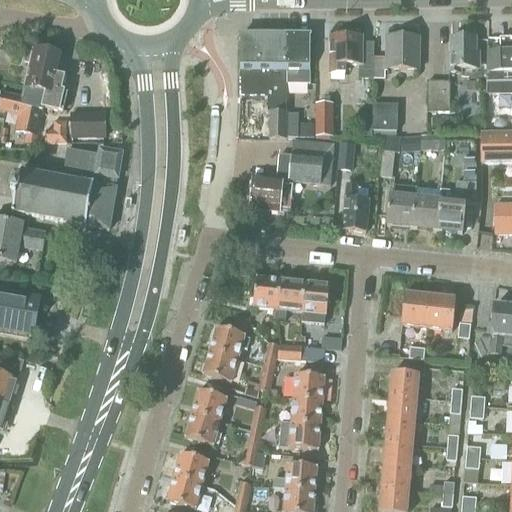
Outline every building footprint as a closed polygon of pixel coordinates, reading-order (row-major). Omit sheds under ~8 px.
[(240,99),(241,100),(268,100),(267,114),(270,114),(270,127),(268,128),(267,133),(269,133),(269,142),(286,142),(287,86),(310,86),(311,38),(239,37),(239,73),(240,99)] [(374,81),(374,62),(375,44),(363,44),(363,39),(330,38),(329,77),(346,77),(346,68),(359,68),(359,81),(374,81)] [(420,39),(386,39),(385,71),(420,72),(420,39)] [(511,39),(500,40),(487,40),(486,84),(511,84),(511,39)] [(448,75),(462,75),(462,71),(480,70),(479,54),(476,54),(476,41),(450,41),(451,56),(448,57),(448,75)] [(31,65),(25,90),(48,95),(44,112),(60,115),(64,115),(68,94),(65,94),(65,93),(64,93),(68,77),(61,75),(64,58),(34,51),(33,55),(27,54),(25,64),(31,65)] [(427,114),(437,114),(450,114),(451,83),(427,83),(427,114)] [(511,84),(486,84),(486,95),(511,95),(511,107),(511,84)] [(39,138),(44,112),(48,95),(25,90),(23,99),(1,94),(0,97),(0,112),(18,117),(15,133),(27,136),(25,146),(37,147),(38,138),(39,138)] [(315,106),(315,134),(315,140),(334,140),(334,106),(315,106)] [(372,139),(384,139),(398,139),(398,133),(398,107),(372,106),(372,112),(372,139)] [(71,141),(104,141),(104,114),(70,115),(71,141)] [(298,140),(299,125),(299,116),(287,116),(286,140),(298,140)] [(444,132),(444,120),(432,120),(432,131),(444,132)] [(66,146),(67,124),(53,123),(53,131),(45,131),(45,146),(66,146)] [(314,140),(314,125),(299,125),(298,140),(314,140)] [(511,135),(481,135),(482,167),(511,166),(511,135)] [(421,154),(445,153),(445,143),(446,143),(446,138),(420,138),(421,154)] [(401,139),(398,139),(384,139),(380,179),(393,180),(396,155),(400,156),(401,139)] [(337,172),(352,173),(354,146),(339,145),(337,172)] [(12,216),(24,218),(30,219),(85,229),(109,233),(123,154),(100,150),(98,157),(67,151),(62,180),(20,172),(12,216)] [(291,156),(288,184),(294,184),(294,185),(321,188),(324,159),(291,156)] [(454,203),(441,201),(438,234),(463,237),(466,207),(477,207),(476,185),(477,185),(476,159),(463,159),(463,167),(463,185),(456,184),(454,203)] [(254,180),(251,210),(291,214),(294,185),(294,184),(288,184),(254,180)] [(367,236),(370,203),(357,201),(358,187),(346,186),(344,201),(345,201),(342,233),(367,236)] [(416,199),(417,189),(394,187),(393,196),(391,196),(387,229),(391,229),(391,232),(403,233),(403,230),(412,231),(416,199)] [(416,199),(412,231),(438,234),(441,201),(440,201),(441,192),(417,189),(416,199)] [(511,206),(495,207),(495,238),(511,237),(511,206)] [(45,234),(42,234),(28,231),(30,219),(24,218),(23,227),(0,222),(0,263),(16,267),(19,250),(42,254),(45,234)] [(253,310),(277,313),(281,283),(256,280),(253,310)] [(277,313),(276,320),(285,321),(286,314),(302,316),(305,285),(281,283),(277,313)] [(305,285),(302,316),(301,324),(323,326),(324,318),(327,318),(330,288),(305,285)] [(0,330),(33,336),(39,302),(0,294),(0,330)] [(427,332),(430,299),(405,296),(401,329),(427,332)] [(430,299),(427,332),(453,335),(453,334),(458,335),(457,342),(470,343),(472,318),(473,309),(462,308),(461,316),(455,316),(456,302),(430,299)] [(511,308),(494,307),(491,338),(489,356),(501,357),(503,339),(511,339),(511,308)] [(209,354),(239,363),(242,352),(248,353),(251,341),(246,340),(246,338),(216,330),(209,354)] [(331,351),(342,352),(343,341),(332,340),(331,351)] [(280,348),(279,347),(268,346),(266,357),(277,360),(280,348)] [(301,364),(302,348),(279,347),(280,348),(277,360),(277,362),(278,362),(278,363),(301,364)] [(409,350),(408,361),(423,363),(424,352),(409,350)] [(233,387),(239,363),(209,354),(202,378),(233,387)] [(275,371),(277,362),(277,360),(266,357),(263,369),(275,371)] [(0,358),(0,376),(12,380),(17,364),(0,358)] [(272,383),(275,371),(263,369),(261,381),(272,383)] [(389,401),(417,403),(419,377),(392,374),(389,401)] [(0,404),(9,407),(17,382),(12,380),(0,376),(0,404)] [(294,377),(292,402),(323,404),(325,379),(294,377)] [(257,400),(260,386),(243,380),(238,395),(257,400)] [(261,381),(260,386),(257,400),(256,401),(262,402),(262,398),(274,399),(274,395),(270,394),(272,383),(261,381)] [(450,405),(461,406),(462,392),(451,391),(450,405)] [(191,417),(221,426),(228,401),(198,393),(191,417)] [(471,411),(485,412),(487,400),(472,398),(471,411)] [(235,407),(255,411),(256,408),(257,404),(237,399),(235,407)] [(415,426),(417,403),(389,401),(387,423),(415,426)] [(322,409),(323,404),(292,402),(292,409),(290,426),(320,429),(322,409)] [(0,431),(2,432),(9,407),(0,404),(0,431)] [(449,418),(460,419),(461,406),(450,405),(449,418)] [(255,411),(253,421),(264,423),(267,410),(256,408),(255,411)] [(471,411),(470,421),(485,422),(485,412),(471,411)] [(215,450),(221,426),(191,417),(184,441),(215,450)] [(262,435),(264,423),(253,421),(250,433),(262,435)] [(387,423),(386,444),(413,447),(421,448),(422,438),(414,437),(415,426),(387,423)] [(318,454),(321,429),(281,426),(279,451),(318,454)] [(259,446),(262,435),(250,433),(248,444),(259,446)] [(458,440),(447,439),(446,452),(457,453),(458,440)] [(258,455),(259,446),(248,444),(246,455),(257,458),(258,455)] [(386,444),(383,468),(411,471),(413,447),(386,444)] [(467,463),(481,463),(482,450),(468,449),(467,463)] [(456,464),(457,453),(446,452),(445,464),(456,464)] [(258,455),(257,458),(246,455),(240,454),(238,465),(263,471),(266,457),(258,455)] [(203,490),(210,464),(180,456),(173,482),(203,490)] [(467,463),(466,471),(480,472),(481,463),(467,463)] [(287,466),(285,482),(274,481),(273,490),(284,492),(284,491),(315,494),(317,469),(287,466)] [(409,495),(411,471),(383,468),(381,492),(409,495)] [(193,511),(197,511),(203,490),(173,482),(166,504),(193,511)] [(442,498),(453,499),(454,484),(443,483),(442,498)] [(238,485),(234,509),(246,511),(250,487),(238,485)] [(313,511),(315,494),(284,491),(284,492),(282,511),(313,511)] [(407,511),(409,495),(381,492),(379,511),(407,511)] [(452,511),(453,499),(442,498),(441,510),(452,511)] [(463,510),(477,511),(478,500),(464,498),(463,510)]
